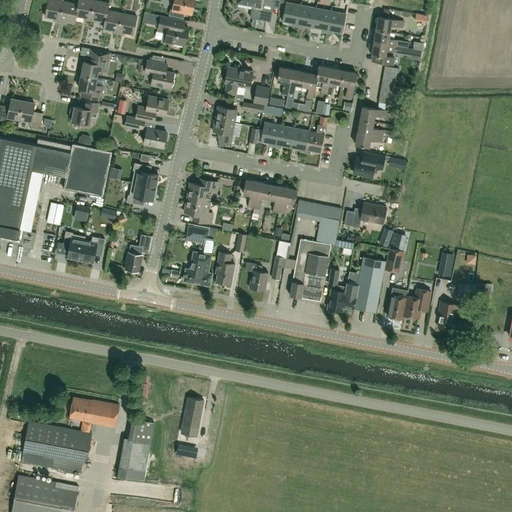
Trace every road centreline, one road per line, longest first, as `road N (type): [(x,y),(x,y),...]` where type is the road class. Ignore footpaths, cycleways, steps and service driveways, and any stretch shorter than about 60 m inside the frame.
road 1 (residential): [(511,431),(0,330)]
road 2 (tertiary): [(511,369),(147,299)]
road 3 (residential): [(181,148),(337,178),(346,132)]
road 4 (residential): [(209,30),(354,56),(366,5)]
road 5 (residential): [(147,299),(181,148)]
road 6 (tertiary): [(147,299),(0,269)]
road 7 (residential): [(181,148),(209,30)]
